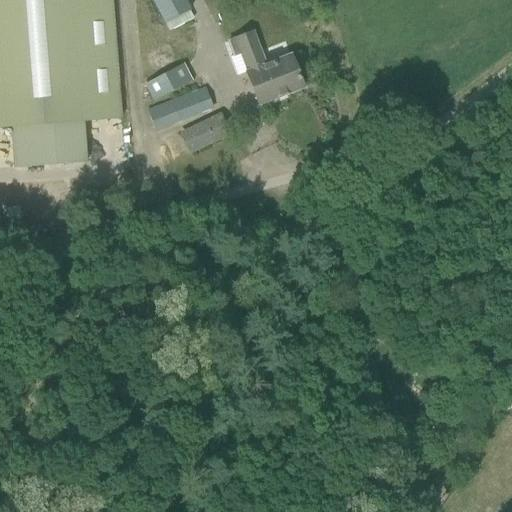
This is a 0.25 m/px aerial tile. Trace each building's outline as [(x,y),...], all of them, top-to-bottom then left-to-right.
[(81,123),(120,120),(110,0),(0,0),(0,129),(28,127),(81,123)] [(151,0),(164,24),(186,13),(191,10),(185,0),(151,0)] [(233,41),(228,43),(233,58),(238,56),(240,55),(248,73),(246,74),(258,106),(302,88),(295,70),(290,57),(268,66),(255,33),(251,34),(233,41)] [(192,82),(183,66),(146,87),(154,102),(192,82)] [(156,130),(212,108),(205,89),(148,110),(156,130)] [(220,118),(181,136),(189,153),(228,134),(220,118)] [(81,123),(28,127),(32,167),(85,162),(81,123)] [(506,413),(504,414),(511,419),(511,397),(501,404),(506,413)]
